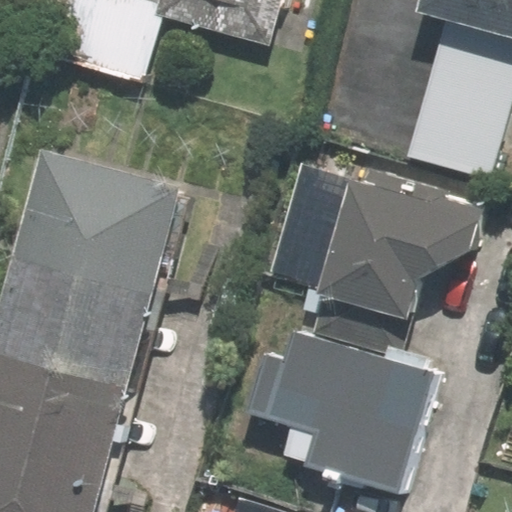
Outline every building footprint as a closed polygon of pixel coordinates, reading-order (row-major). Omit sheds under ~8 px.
[(288,45),(300,0),(72,0),(58,53),(162,82),(180,16),(288,45)] [(511,0),(456,0),(469,3),(450,70),(427,152),(510,175),(511,169),(511,0)] [(0,158),(16,99),(0,94),(0,158)] [(0,511),(132,511),(226,177),(81,137),(0,430),(0,511)] [(509,241),(511,229),(511,200),(385,163),(349,284),(451,314),(466,263),(509,241)] [(436,487),(466,368),(297,324),(275,408),(316,419),(307,453),(436,487)]
